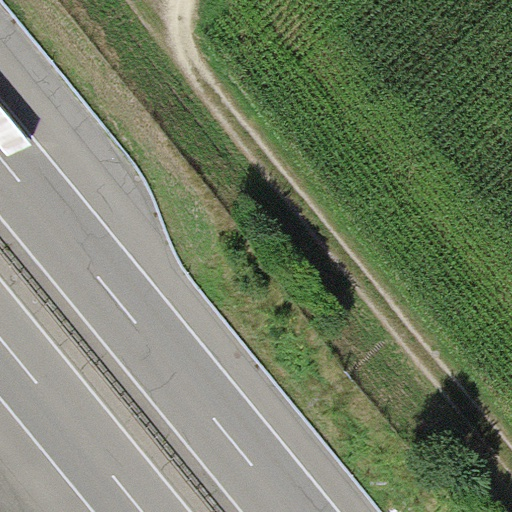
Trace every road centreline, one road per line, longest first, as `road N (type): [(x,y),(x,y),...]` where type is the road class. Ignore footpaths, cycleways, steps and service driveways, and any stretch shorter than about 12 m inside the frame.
road 1 (track): [(511,460),(192,72),(182,0)]
road 2 (motorway): [(298,511),(0,150)]
road 3 (motorway): [(0,336),(146,511)]
